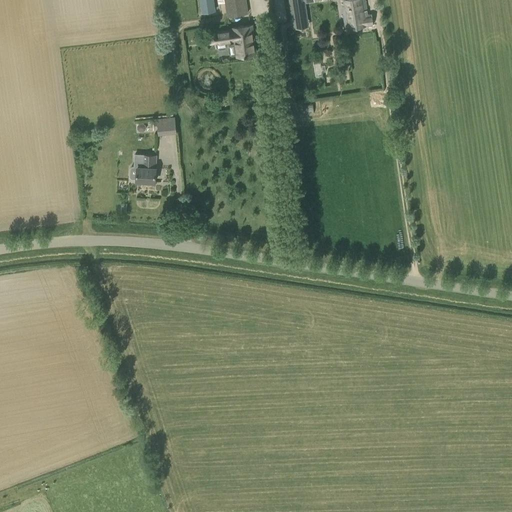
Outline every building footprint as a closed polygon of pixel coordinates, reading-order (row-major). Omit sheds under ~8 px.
[(213,0),(200,0),(203,12),(215,10),(213,0)] [(248,14),(246,0),(224,0),(228,17),(248,14)] [(288,0),(293,28),(309,26),(304,0),(288,0)] [(340,0),(345,28),(373,24),(371,14),(368,15),(365,0),(340,0)] [(233,28),(233,29),(209,32),(210,43),(216,42),(216,47),(220,49),(225,48),(228,45),(227,41),(235,40),(235,43),(231,44),(228,47),(229,53),(232,55),(237,54),(237,55),(255,53),(252,25),(233,28)] [(175,116),(157,118),(159,134),(177,133),(175,116)] [(139,123),(137,125),(137,129),(140,131),(144,131),(146,128),(146,125),(143,122),(139,123)] [(156,167),(156,155),(142,154),(141,167),(138,166),(137,180),(155,181),(156,167)]
